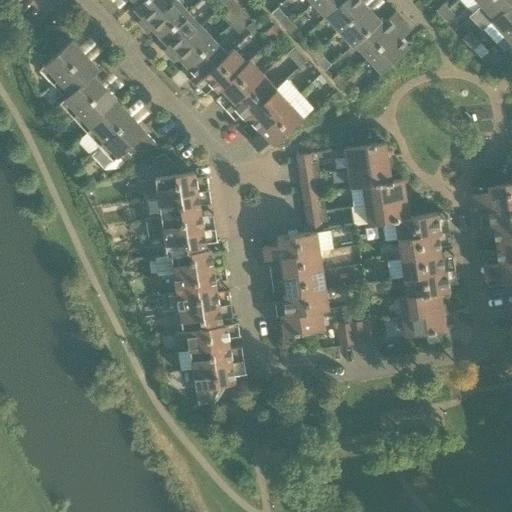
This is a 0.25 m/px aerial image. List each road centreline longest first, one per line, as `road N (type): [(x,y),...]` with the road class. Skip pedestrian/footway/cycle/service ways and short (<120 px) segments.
road 1 (residential): [(254,352),(226,167),(74,0)]
road 2 (residential): [(254,352),(267,363),(370,366),(479,347)]
road 3 (residential): [(479,347),(458,198)]
